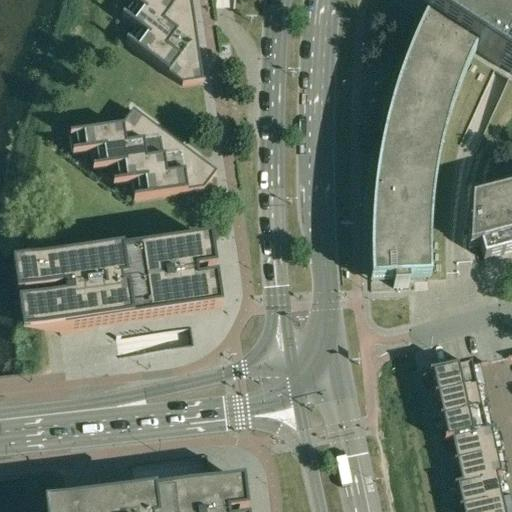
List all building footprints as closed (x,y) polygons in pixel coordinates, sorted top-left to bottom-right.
[(51,138),(45,145),(49,266),(55,305),(61,348),(190,329),(195,360),(205,354),(215,347),(223,338),(231,327),(237,315),(241,302),(243,291),(203,25),(215,8),(215,0),(176,0),(184,54),(185,59),(189,88),(181,89),(125,47),(111,49),(122,118),(203,182),(206,184),(210,187),(204,194),(134,204),(131,209),(118,128),(51,138)] [(196,39),(195,32),(192,14),(186,22),(155,0),(124,0),(132,6),(132,5),(190,48),(196,39)] [(424,33),(421,38),(412,58),(403,83),(395,108),(388,134),(382,159),(378,186),(375,212),(374,238),(374,265),(374,285),(392,284),(392,290),(407,290),(407,283),(446,281),(445,264),(445,240),(447,218),(449,195),(453,172),(459,146),(496,66),(511,76),(511,13),(501,6),(491,0),(441,0),(438,6),(424,33)] [(199,65),(198,57),(196,39),(190,48),(132,5),(132,6),(119,18),(136,31),(193,73),(199,65)] [(202,84),(199,65),(193,73),(136,31),(125,45),(182,87),(202,84)] [(200,163),(194,159),(180,148),(181,159),(112,169),(113,169),(115,187),(133,184),(202,174),(200,163)] [(216,175),(200,163),(202,174),(133,184),(136,202),(203,192),(216,175)] [(479,248),(483,261),(511,253),(511,190),(471,202),(468,251),(479,248)] [(456,371),(428,377),(428,379),(431,378),(435,399),(433,399),(433,400),(461,394),(456,371)] [(461,394),(433,400),(433,401),(436,400),(440,421),(438,421),(438,422),(466,416),(461,394)] [(466,416),(438,422),(438,423),(441,422),(445,443),(443,444),(476,437),(476,436),(471,437),(466,416)] [(476,437),(443,444),(443,445),(451,444),(455,464),(453,465),(453,466),(481,459),(476,437)] [(271,511),(271,509),(266,498),(259,487),(250,477),(240,469),(230,463),(218,458),(206,455),(210,486),(81,502),(82,511),(271,511)] [(481,459),(453,466),(453,467),(456,466),(460,487),(453,488),(453,489),(486,482),(481,459)] [(486,482),(453,489),(453,490),(456,489),(460,510),(458,510),(458,511),(486,505),(481,483),(486,482)]
